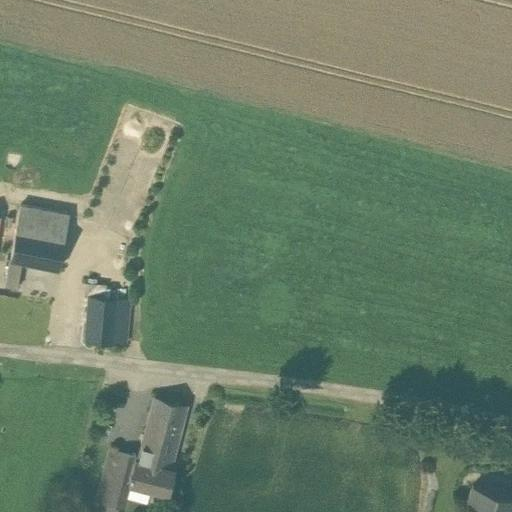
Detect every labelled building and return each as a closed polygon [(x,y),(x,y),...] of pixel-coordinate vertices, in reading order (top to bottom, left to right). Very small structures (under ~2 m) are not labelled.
[(20,207),(9,263),(55,272),(66,215),(20,207)] [(130,302),(87,299),(85,345),(128,348),(130,302)] [(185,405),(155,396),(138,459),(134,458),(129,480),(130,481),(168,491),(174,469),(170,467),(185,405)] [(110,446),(93,511),(122,511),(130,481),(129,480),(134,458),(135,454),(110,446)] [(511,511),(511,496),(470,485),(462,511),(511,511)]
